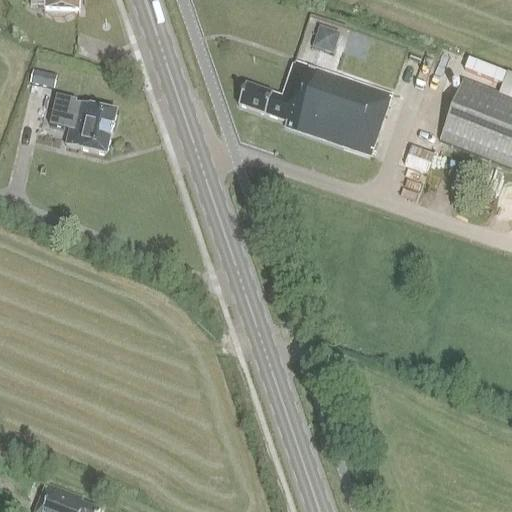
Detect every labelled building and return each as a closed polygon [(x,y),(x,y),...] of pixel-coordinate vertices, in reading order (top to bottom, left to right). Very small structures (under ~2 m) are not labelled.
[(46,0),(46,10),(78,12),(78,0),(46,0)] [(323,27),(317,48),(338,55),(345,33),(323,27)] [(371,159),(393,98),(295,64),(283,99),(246,86),(239,107),(287,124),(286,129),(371,159)] [(54,91),(56,79),(33,74),(30,86),(54,91)] [(511,102),(462,84),(440,144),(511,171),(511,102)] [(56,98),(49,128),(70,133),(66,148),(107,157),(117,114),(77,105),(77,103),(56,98)] [(99,511),(82,505),(84,501),(47,487),(37,511),(99,511)]
